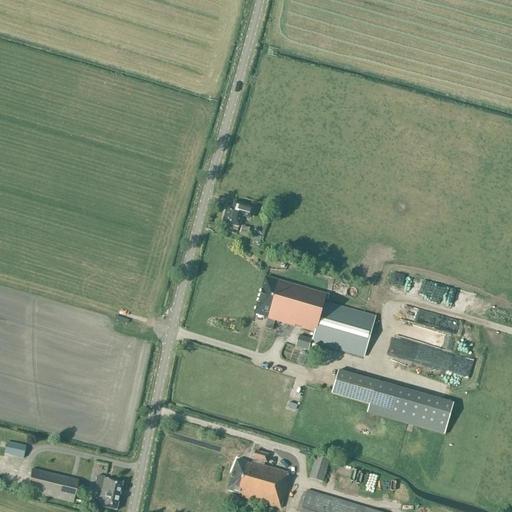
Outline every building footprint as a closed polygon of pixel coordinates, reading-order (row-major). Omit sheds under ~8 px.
[(222,223),(239,227),(244,211),(252,214),(254,208),(240,204),(238,210),(227,206),(222,223)] [(363,356),(374,316),(322,302),(325,294),(265,277),(255,314),(267,318),(267,319),(268,319),(265,329),(272,331),(275,321),(314,333),(311,342),(363,356)] [(453,311),(459,294),(409,279),(404,294),(429,301),(437,303),(436,306),(453,311)] [(390,359),(470,377),(474,361),(450,356),(457,325),(428,318),(426,327),(417,325),(416,329),(408,327),(404,343),(394,341),(390,359)] [(299,335),(296,347),(308,351),(312,339),(299,335)] [(376,366),(381,355),(372,351),(367,363),(376,366)] [(338,370),(331,394),(369,405),(367,413),(443,435),(452,404),(338,370)] [(7,443),(5,455),(24,458),(26,447),(7,443)] [(265,462),(267,455),(253,451),(251,458),(252,458),(251,462),(249,461),(248,464),(236,460),(227,491),(241,495),(240,498),(280,509),(287,484),(284,483),(287,473),(263,465),(264,462),(265,462)] [(317,454),(310,479),(324,483),(331,458),(317,454)] [(31,470),(26,493),(72,503),(77,480),(31,470)] [(105,477),(97,475),(94,489),(101,491),(99,497),(102,497),(100,508),(117,511),(123,482),(104,478),(105,477)] [(300,511),(379,511),(307,491),(300,511)]
